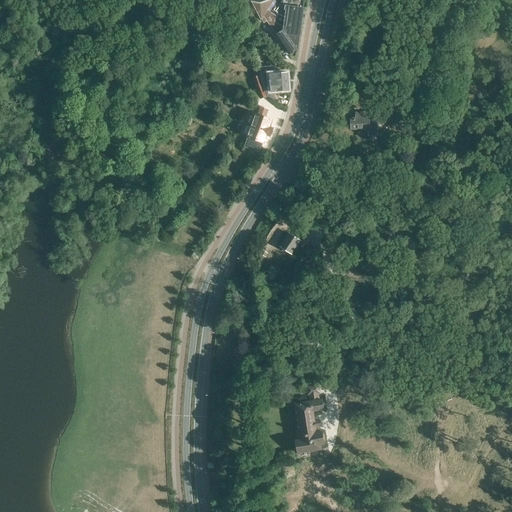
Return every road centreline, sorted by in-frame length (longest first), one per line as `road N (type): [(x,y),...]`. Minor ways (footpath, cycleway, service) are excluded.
road 1 (tertiary): [(210,271),(189,369),(190,511)]
road 2 (tertiary): [(203,511),(201,364),(220,276)]
road 3 (tertiary): [(275,162),(210,271)]
road 4 (tertiary): [(220,276),(283,168)]
